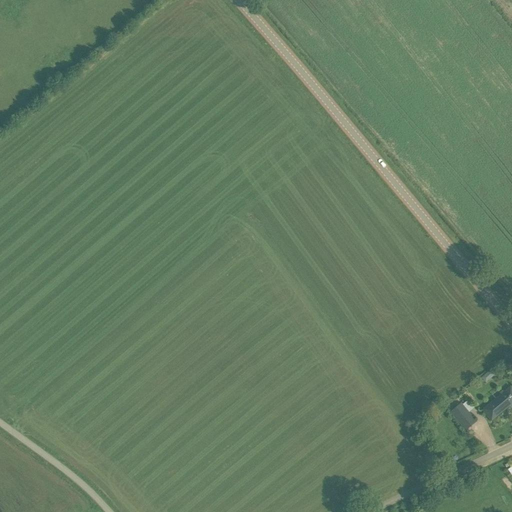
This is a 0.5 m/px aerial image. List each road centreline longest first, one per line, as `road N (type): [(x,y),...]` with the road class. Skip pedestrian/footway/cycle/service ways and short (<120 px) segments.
road 1 (secondary): [(511,323),(238,0)]
road 2 (unclassified): [(511,448),(371,511)]
road 3 (unclassified): [(109,511),(83,483),(0,423)]
